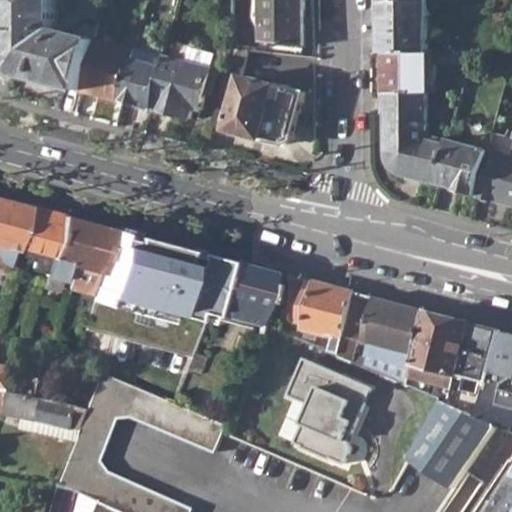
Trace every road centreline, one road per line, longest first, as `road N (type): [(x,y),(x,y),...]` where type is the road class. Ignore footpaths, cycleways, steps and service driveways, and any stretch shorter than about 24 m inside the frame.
road 1 (primary): [(0,148),(339,237)]
road 2 (residential): [(345,0),(339,237)]
road 3 (primary): [(339,237),(511,278)]
